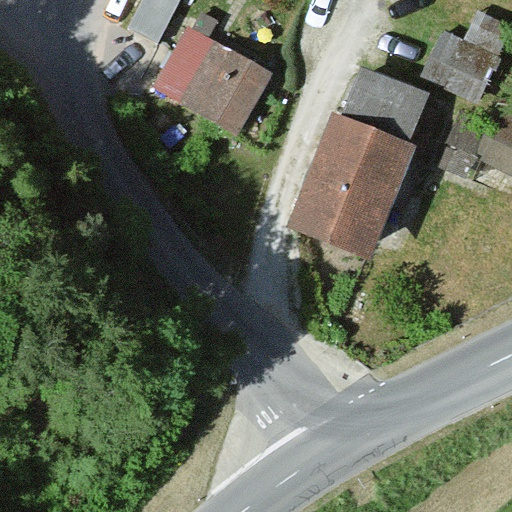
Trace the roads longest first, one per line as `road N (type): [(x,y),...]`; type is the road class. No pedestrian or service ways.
road 1 (residential): [(73,0),(63,30),(66,81),(317,460)]
road 2 (secondary): [(317,460),(511,356)]
